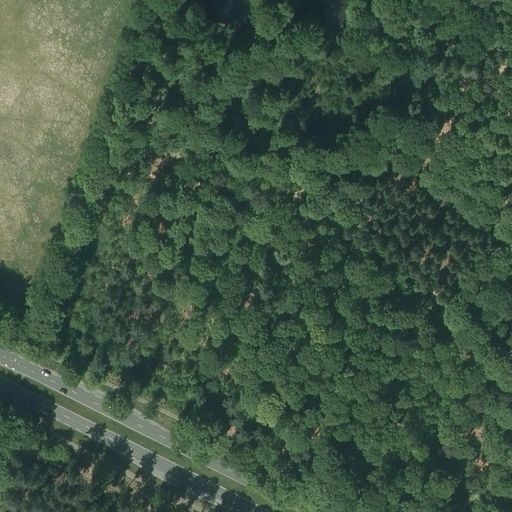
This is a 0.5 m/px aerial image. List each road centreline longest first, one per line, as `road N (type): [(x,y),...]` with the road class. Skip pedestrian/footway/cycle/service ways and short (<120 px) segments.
road 1 (track): [(409,511),(344,470),(283,319),(258,117),(265,82),(297,44),(354,43),(511,162)]
road 2 (track): [(511,344),(130,77)]
road 3 (track): [(157,0),(0,413)]
road 4 (primary): [(314,511),(0,354)]
road 5 (primary): [(0,383),(256,511)]
